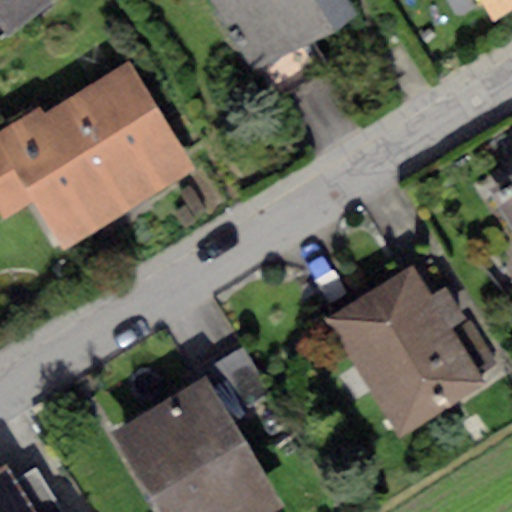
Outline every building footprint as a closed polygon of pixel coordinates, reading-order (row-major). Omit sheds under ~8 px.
[(0,0),(0,22),(10,35),(53,0),(0,0)] [(210,0),(262,68),(312,43),(331,34),(357,13),(349,0),(210,0)] [(511,0),(482,0),(494,18),(511,6),(511,0)] [(312,43),(262,68),(279,97),(328,68),(312,43)] [(39,108),(0,131),(0,215),(3,221),(31,204),(61,251),(193,168),(128,64),(44,116),(39,108)] [(511,174),(489,188),(511,227),(511,174)] [(413,268),(326,321),(398,436),(484,382),(449,327),(464,318),(444,286),(430,295),(413,268)] [(202,371),(206,378),(232,422),(250,412),(247,406),(270,392),(244,346),(202,371)] [(206,378),(109,435),(154,511),(277,511),(283,509),(232,422),(206,378)] [(0,511),(36,511),(19,481),(7,462),(0,466),(0,511)] [(61,511),(37,470),(19,481),(36,511),(61,511)]
